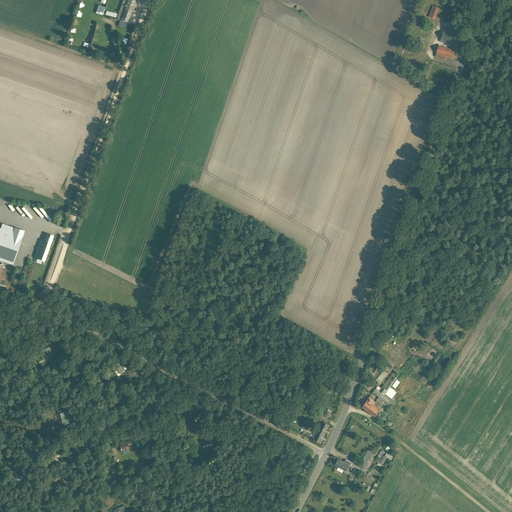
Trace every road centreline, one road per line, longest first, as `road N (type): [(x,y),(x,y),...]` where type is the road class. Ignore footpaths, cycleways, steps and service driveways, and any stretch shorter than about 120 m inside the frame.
road 1 (unclassified): [(325,454),(46,299),(148,0)]
road 2 (secondary): [(325,454),(482,0)]
road 3 (track): [(227,401),(201,412),(145,413),(100,430),(91,482),(68,511)]
road 4 (track): [(348,401),(489,511)]
road 5 (track): [(0,26),(124,70)]
